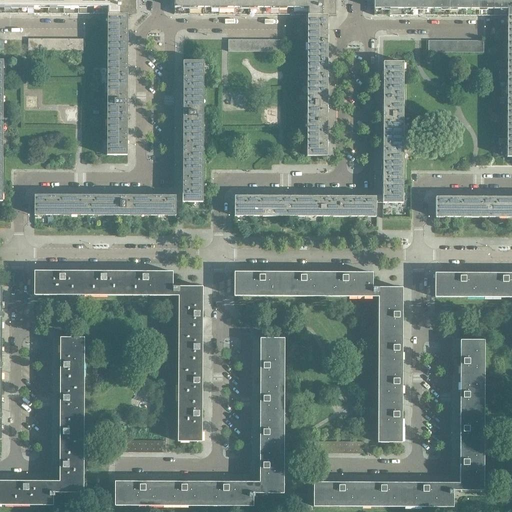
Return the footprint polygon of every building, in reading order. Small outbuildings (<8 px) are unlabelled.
[(0,0),(0,13),(108,14),(107,0),(0,0)] [(136,14),(136,0),(107,0),(108,14),(127,14),(136,14)] [(307,15),(307,0),(173,0),(174,15),(307,15)] [(336,15),(336,0),(307,0),(307,15),(327,15),(336,15)] [(507,16),(507,0),(373,0),(374,16),(507,16)] [(127,14),(108,14),(107,33),(107,155),(127,155),(127,14)] [(327,156),(327,19),(327,15),(307,15),(307,156),(327,156)] [(203,202),(203,114),(203,61),(183,61),(183,202),(203,202)] [(403,203),(403,133),(403,62),(383,62),(383,203),(403,203)] [(176,216),(176,196),(35,196),(35,215),(176,216)] [(375,217),(376,197),(235,196),(235,216),(375,217)] [(511,217),(511,197),(436,197),(436,217),(506,218),(511,217)] [(173,287),(173,272),(34,272),(34,295),(178,296),(178,442),(202,442),(202,325),(202,287),(173,287)] [(378,443),(402,443),(402,288),(372,288),(372,273),(234,272),(234,296),(378,297),(378,443)] [(511,273),(435,273),(434,297),(511,297),(511,273)] [(83,493),(84,338),(60,338),(59,482),(0,481),(0,505),(53,506),(53,496),(54,496),(54,493),(83,493)] [(283,494),(284,339),(260,339),(260,355),(259,482),(115,482),(115,506),(228,506),(253,506),(253,497),(254,497),(254,493),(283,494)] [(483,491),(484,341),(460,341),(459,483),(313,483),(313,507),(453,507),(453,494),(454,494),(454,490),(483,491)]
